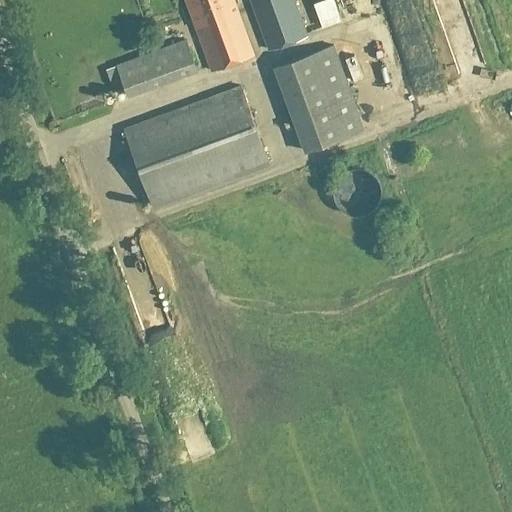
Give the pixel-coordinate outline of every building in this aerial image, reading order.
[(184,0),(211,72),(253,56),(232,0),(184,0)] [(292,0),(249,0),(268,51),(306,37),(292,0)] [(425,0),(442,32),(466,19),(455,0),(425,0)] [(477,56),(482,70),(497,64),(494,56),(511,49),(511,30),(501,3),(482,10),(497,48),(477,56)] [(186,42),(116,67),(128,98),(197,72),(186,42)] [(332,48),(275,69),(305,152),(363,131),(332,48)] [(239,88),(124,132),(153,209),(269,166),(239,88)] [(333,185),(332,193),(333,202),(338,209),(345,215),(353,217),(362,217),(370,214),(376,207),(379,200),(380,191),(378,183),(373,176),(367,172),(359,170),(351,170),(343,173),(337,178),(333,185)]
